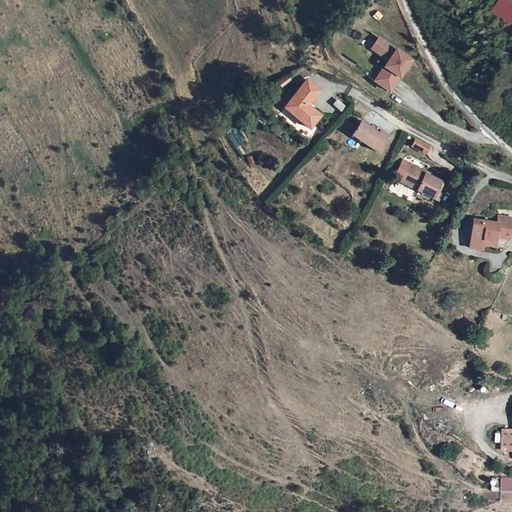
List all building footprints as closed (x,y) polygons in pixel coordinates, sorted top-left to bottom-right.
[(511,0),(504,0),(497,10),(511,21),(511,0)] [(371,35),(364,46),(381,57),(368,78),(383,87),(403,55),(371,35)] [(300,80),(278,108),(304,128),(314,115),(298,103),(300,100),(303,102),(313,90),(300,80)] [(375,131),(358,119),(349,133),(375,150),(388,133),(379,127),(375,131)] [(427,140),(413,134),(409,141),(423,148),(427,140)] [(421,173),(407,167),(397,186),(429,201),(433,192),(437,184),(420,176),(421,173)] [(440,196),(433,192),(429,201),(435,204),(440,196)] [(472,220),(469,242),(483,244),(483,239),(497,240),(497,238),(497,231),(511,233),(511,229),(511,217),(499,216),(498,223),(472,220)] [(482,251),(483,244),(469,242),(468,249),(482,251)] [(511,479),(504,479),(503,498),(511,498),(511,479)]
